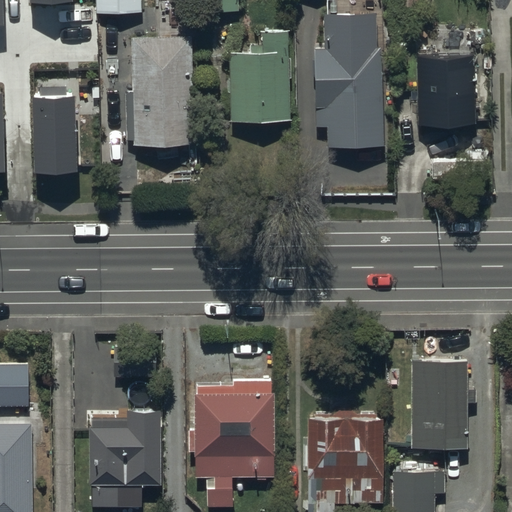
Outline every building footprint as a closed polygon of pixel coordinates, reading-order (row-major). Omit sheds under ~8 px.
[(141,9),(140,0),(95,0),(96,10),(141,9)] [(236,0),(197,0),(198,12),(237,11),(236,0)] [(376,11),(324,12),(325,45),(314,46),(315,123),(326,123),(327,143),(383,141),(381,43),(377,44),(376,11)] [(249,54),(228,55),(230,121),(287,119),(284,31),(259,32),(260,46),(249,46),(249,54)] [(190,35),(130,37),(132,92),(123,92),(125,140),(133,140),(134,146),(194,144),(190,35)] [(470,54),(413,55),(414,122),(471,121),(470,54)] [(75,90),(32,91),(34,166),(77,165),(75,90)] [(111,347),(112,377),(154,376),(154,346),(111,347)] [(469,456),(469,353),(407,353),(407,444),(426,444),(426,456),(469,456)] [(0,363),(0,405),(27,406),(27,363),(0,363)] [(193,457),(193,482),(204,482),(204,510),(229,510),(229,482),(269,482),(268,398),(266,398),(266,385),(231,385),(231,392),(193,392),(193,435),(185,435),(185,457),(193,457)] [(142,483),(159,483),(159,406),(125,406),(125,425),(90,425),(90,505),(142,505),(142,483)] [(376,509),(375,423),(304,423),(304,511),(330,511),(330,509),(376,509)] [(31,511),(30,427),(0,427),(0,511),(31,511)] [(387,477),(387,511),(429,511),(429,500),(438,500),(438,477),(387,477)]
